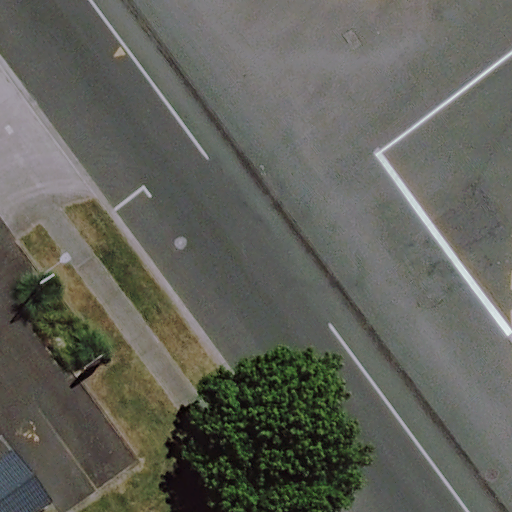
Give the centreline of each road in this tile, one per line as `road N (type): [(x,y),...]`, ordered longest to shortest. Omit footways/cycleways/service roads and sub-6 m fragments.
road 1 (tertiary): [(466,511),(265,235)]
road 2 (unclassified): [(265,235),(511,55)]
road 3 (tertiary): [(265,235),(88,0)]
